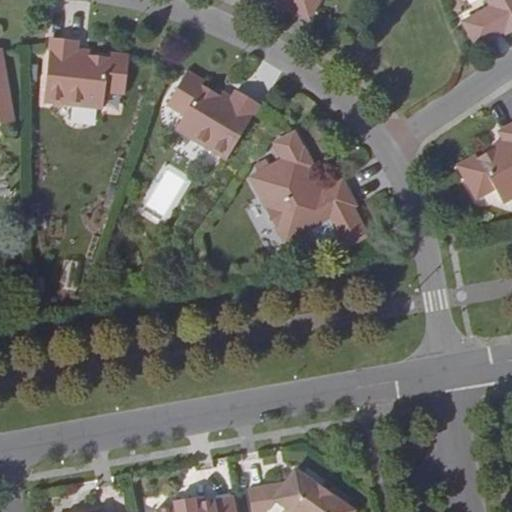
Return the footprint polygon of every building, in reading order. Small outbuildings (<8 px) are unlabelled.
[(267,0),(268,0),(292,14),(293,11),(299,0),(267,0)] [(317,0),(299,0),(293,11),(307,19),(317,0)] [(511,0),(486,0),(490,8),(475,16),(489,42),(511,29),(511,0)] [(88,57),(89,55),(76,53),(77,43),(50,40),(43,102),(103,109),(104,92),(124,95),(128,62),(88,57)] [(0,123),(12,121),(0,52),(0,123)] [(89,54),(89,55),(88,57),(128,62),(128,57),(89,52),(89,54)] [(187,72),(183,77),(217,98),(219,96),(220,92),(187,72)] [(217,98),(183,77),(167,105),(183,115),(176,130),(227,161),(258,107),(235,92),(230,101),(219,96),(217,98)] [(496,136),(493,138),(471,150),(494,191),(511,181),(511,109),(507,113),(511,121),(511,132),(511,131),(497,138),(496,136)] [(490,133),(493,138),(496,136),(497,138),(511,131),(511,132),(511,121),(490,133)] [(303,150),(251,179),(285,244),(355,206),(341,182),(316,195),(311,187),(316,184),(308,170),(312,167),(303,150)] [(297,481),(302,474),(295,469),(290,476),(297,481)] [(309,511),(325,490),(302,474),(297,481),(290,476),(286,480),(248,488),(252,511),(264,511),(273,500),(284,508),(281,511),(309,511)] [(346,505),(325,490),(309,511),(342,511),(346,505)] [(236,511),(234,496),(196,503),(195,498),(174,502),(175,507),(155,510),(155,511),(236,511)]
